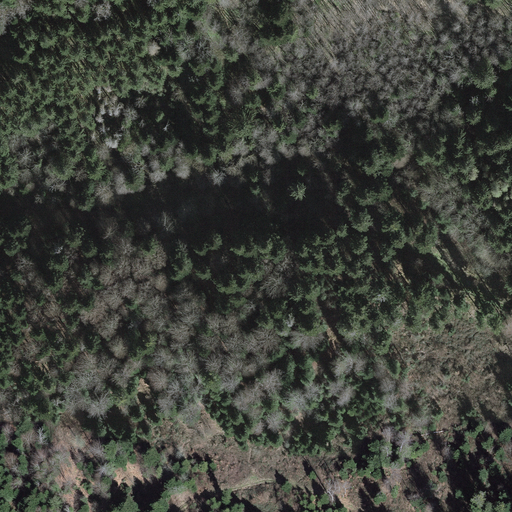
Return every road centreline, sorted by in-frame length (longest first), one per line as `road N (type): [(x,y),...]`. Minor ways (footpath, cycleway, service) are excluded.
road 1 (track): [(176,511),(218,489),(260,481),(315,489),(363,511)]
road 2 (track): [(0,65),(125,0)]
